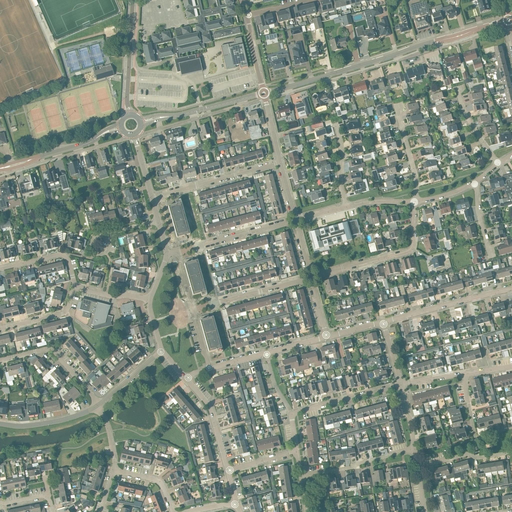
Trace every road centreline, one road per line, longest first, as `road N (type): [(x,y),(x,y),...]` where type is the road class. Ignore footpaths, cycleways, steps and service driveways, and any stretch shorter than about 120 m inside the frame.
road 1 (tertiary): [(263,92),(507,20)]
road 2 (residential): [(310,277),(408,251),(414,201)]
road 3 (residential): [(382,322),(511,289)]
road 4 (tertiary): [(140,121),(263,92)]
road 5 (residential): [(0,360),(50,349),(96,406)]
road 6 (residential): [(192,309),(310,277)]
road 7 (residential): [(177,251),(295,220)]
road 8 (residential): [(163,194),(280,163)]
